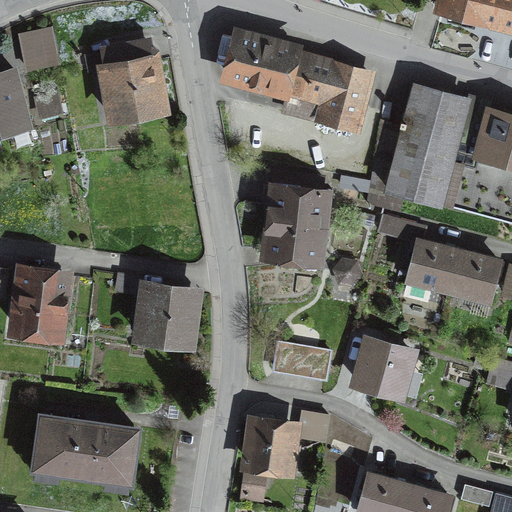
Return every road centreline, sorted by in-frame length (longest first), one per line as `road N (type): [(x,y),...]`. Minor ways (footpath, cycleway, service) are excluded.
road 1 (residential): [(232,391),(349,413),(451,473),(511,490)]
road 2 (residential): [(185,0),(233,280)]
road 3 (residential): [(511,80),(253,0)]
road 4 (residential): [(0,247),(233,280)]
road 5 (residential): [(232,391),(214,511)]
